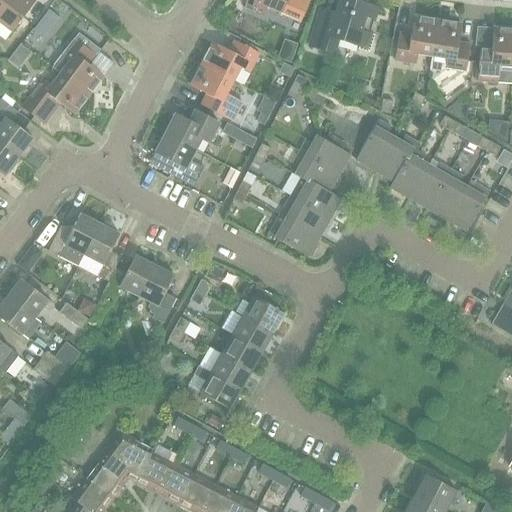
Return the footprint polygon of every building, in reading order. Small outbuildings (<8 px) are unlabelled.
[(9,0),(0,12),(0,23),(11,33),(35,2),(32,0),(9,0)] [(0,0),(0,12),(9,0),(0,0)] [(246,0),(243,8),(262,16),(266,7),(280,13),(299,21),(308,0),(246,0)] [(318,17),(309,46),(333,53),(337,40),(359,46),(358,49),(359,49),(368,52),(374,35),(368,33),(375,10),(354,3),(355,1),(350,0),(339,0),(338,6),(333,22),(318,17)] [(47,9),(31,30),(43,39),(59,19),(47,9)] [(431,56),(437,20),(413,17),(410,35),(398,33),(394,60),(415,64),(416,54),(431,56)] [(441,72),(445,69),(465,72),(470,44),(458,42),(461,24),(437,20),(431,56),(429,70),(441,72)] [(479,45),(476,81),(497,83),(511,83),(511,29),(492,28),(491,46),(479,45)] [(61,56),(51,68),(59,74),(88,96),(103,77),(88,65),(96,56),(98,52),(100,50),(78,33),(74,39),(73,39),(61,56)] [(283,40),(277,59),(290,64),(297,44),(283,40)] [(201,64),(233,81),(240,68),(249,73),(258,54),(234,41),(228,52),(212,43),(201,64)] [(283,62),(278,71),(289,77),(293,68),(283,62)] [(226,95),(233,81),(201,64),(189,86),(206,94),(200,105),(232,122),(242,103),(226,95)] [(42,79),(21,107),(44,124),(59,104),(74,115),(88,96),(59,74),(51,86),(42,79)] [(301,89),(306,79),(297,75),(292,84),(301,89)] [(296,98),(301,89),(292,84),(287,94),(296,98)] [(419,107),(424,98),(414,92),(409,102),(419,107)] [(30,122),(8,105),(0,99),(0,143),(18,158),(32,139),(23,131),(30,122)] [(267,99),(255,122),(263,126),(275,103),(267,99)] [(389,114),(392,101),(382,99),(379,112),(389,114)] [(454,103),(446,109),(466,120),(467,105),(454,103)] [(164,134),(195,150),(201,140),(208,143),(219,124),(194,111),(188,121),(175,114),(164,134)] [(448,130),(453,121),(444,116),(439,125),(448,130)] [(488,120),(487,132),(507,144),(508,128),(509,121),(488,120)] [(375,172),(394,138),(387,134),(390,128),(378,121),(355,160),(375,172)] [(457,135),(462,126),(453,121),(448,130),(457,135)] [(226,125),(222,132),(239,141),(243,133),(226,125)] [(195,150),(164,134),(154,154),(167,161),(162,171),(193,187),(203,167),(190,160),(195,150)] [(299,152),(339,174),(350,155),(316,135),(312,143),(305,140),(299,152)] [(417,143),(416,142),(404,136),(400,142),(394,138),(375,172),(392,182),(394,182),(413,148),(414,149),(417,143)] [(486,151),(491,142),(481,137),(476,146),(486,151)] [(495,157),(500,147),(491,142),(486,151),(495,157)] [(0,174),(3,177),(18,158),(0,144),(0,174)] [(265,158),(270,148),(261,144),(256,153),(265,158)] [(425,155),(414,149),(413,148),(394,182),(392,182),(389,187),(409,199),(428,165),(421,161),(425,155)] [(328,193),(329,192),(339,174),(299,152),(292,164),(298,167),(294,175),(306,182),(307,181),(328,193)] [(260,167),(265,158),(256,153),(251,163),(260,167)] [(427,210),(450,170),(438,163),(435,169),(428,165),(409,199),(427,210)] [(221,183),(231,188),(239,173),(229,167),(221,183)] [(446,220),(465,187),(459,183),(462,177),(450,170),(427,210),(446,220)] [(246,195),(251,186),(242,181),(237,191),(246,195)] [(329,192),(328,193),(307,181),(306,182),(303,188),(297,184),(290,196),(330,219),(341,199),(329,192)] [(465,187),(446,220),(466,231),(488,192),(476,184),(472,191),(465,187)] [(241,205),(246,195),(237,191),(232,200),(241,205)] [(319,237),(330,219),(290,196),(283,208),(289,211),(285,218),(319,237)] [(78,266),(99,224),(80,214),(71,232),(60,226),(47,251),(78,266)] [(44,218),(36,236),(43,239),(51,221),(44,218)] [(308,257),(319,237),(285,218),(281,225),(275,222),(268,234),(308,257)] [(108,282),(115,268),(121,257),(110,252),(119,234),(99,224),(78,266),(108,282)] [(25,253),(16,265),(27,273),(36,262),(25,253)] [(138,297),(154,266),(134,256),(126,273),(115,268),(108,282),(102,292),(113,298),(119,287),(138,297)] [(154,266),(138,297),(150,303),(148,306),(150,312),(154,314),(152,318),(163,323),(175,298),(165,293),(174,276),(154,266)] [(48,300),(20,279),(7,297),(34,318),(43,307),(49,312),(54,306),(53,303),(48,300)] [(204,295),(210,285),(201,280),(195,290),(204,295)] [(283,313),(274,309),(279,300),(251,284),(243,300),(249,303),(242,316),(272,333),(283,313)] [(511,289),(503,305),(511,310),(511,289)] [(199,305),(204,295),(195,290),(189,300),(199,305)] [(0,319),(21,335),(34,318),(7,297),(0,305),(0,319)] [(83,299),(77,311),(89,318),(96,305),(83,299)] [(81,329),(88,320),(66,303),(58,312),(81,329)] [(511,310),(503,305),(491,324),(511,336),(511,310)] [(261,352),(272,333),(242,316),(231,335),(261,352)] [(183,333),(189,323),(179,318),(174,328),(183,333)] [(178,343),(183,333),(174,328),(168,338),(178,343)] [(251,371),(261,352),(231,335),(220,354),(251,371)] [(0,341),(0,369),(3,372),(16,354),(10,349),(0,341)] [(65,342),(59,349),(73,360),(78,354),(65,342)] [(39,360),(61,377),(68,368),(46,351),(39,360)] [(240,390),(251,371),(220,354),(210,373),(240,390)] [(54,387),(61,377),(39,360),(32,370),(54,387)] [(198,367),(194,375),(205,382),(199,393),(229,409),(240,390),(210,373),(198,367)] [(149,395),(154,385),(145,379),(139,389),(149,395)] [(31,417),(9,400),(2,410),(14,419),(23,426),(24,427),(31,417)] [(211,415),(206,423),(218,429),(222,421),(211,415)] [(187,433),(191,425),(177,417),(172,425),(187,433)] [(23,426),(14,419),(6,429),(16,436),(23,426)] [(201,441),(206,432),(191,425),(187,433),(201,441)] [(135,483),(151,453),(153,449),(120,432),(86,478),(113,498),(128,479),(135,483)] [(65,456),(75,443),(67,437),(57,450),(65,456)] [(229,456),(234,448),(219,440),(215,449),(229,456)] [(243,464),(248,456),(234,448),(229,456),(243,464)] [(157,494),(172,464),(151,453),(135,483),(157,494)] [(178,505),(193,474),(172,464),(157,494),(178,505)] [(271,480),(276,471),(262,464),(257,472),(271,480)] [(52,483),(62,470),(54,465),(44,478),(52,483)] [(286,488),(290,479),(276,471),(271,480),(286,488)] [(192,511),(201,511),(215,485),(193,474),(178,505),(192,511)] [(414,495),(445,511),(455,491),(425,475),(414,495)] [(42,497),(52,483),(44,478),(35,491),(42,497)] [(90,511),(102,511),(113,498),(86,478),(71,498),(77,503),(90,511)] [(227,511),(236,496),(215,485),(201,511),(227,511)] [(314,503),(318,495),(304,487),(299,495),(314,503)] [(328,511),(332,503),(318,495),(314,503),(328,511)] [(444,511),(445,511),(414,495),(404,511),(444,511)] [(255,511),(258,507),(236,496),(227,511),(255,511)] [(90,511),(77,503),(70,511),(90,511)]
